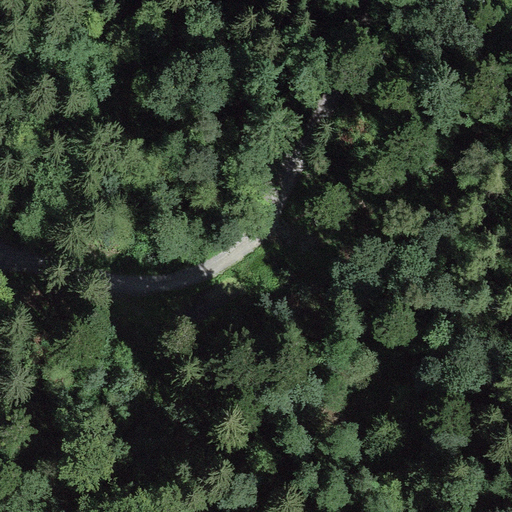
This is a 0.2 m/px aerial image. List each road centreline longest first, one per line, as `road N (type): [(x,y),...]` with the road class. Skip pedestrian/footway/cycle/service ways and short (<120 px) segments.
road 1 (track): [(376,0),(283,197),(225,266),(122,282),(11,255),(0,260)]
road 2 (track): [(283,197),(241,116),(204,0)]
